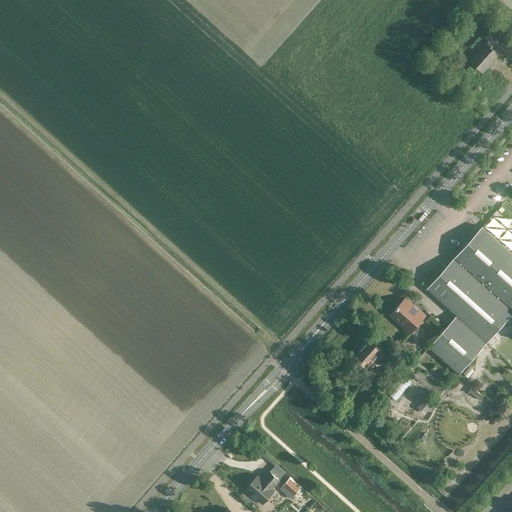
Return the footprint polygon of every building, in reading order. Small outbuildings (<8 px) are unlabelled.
[(498,47),(503,41),(491,31),(486,37),(490,40),(471,61),(484,72),(500,54),(495,49),(498,46),(498,47)] [(511,252),(482,226),(454,257),(511,309),(511,252)] [(459,372),(511,312),(511,309),(454,257),(427,287),(457,314),(429,346),(459,372)] [(409,330),(424,314),(406,298),(400,305),(399,305),(397,307),(398,308),(392,314),(409,330)] [(383,357),(389,351),(372,336),(366,343),(367,344),(363,348),(362,347),(355,355),(360,360),(359,362),(361,364),(363,362),(368,367),(380,355),(383,357)] [(407,366),(412,361),(405,355),(400,360),(407,366)] [(468,377),(474,370),(469,366),(463,372),(468,377)] [(397,400),(412,382),(403,374),(387,392),(397,400)] [(479,399),(483,394),(473,385),(468,391),(469,392),(470,391),(479,399)] [(423,410),(428,404),(423,399),(418,405),(423,410)] [(255,498),(257,497),(263,502),(274,490),(271,488),(279,479),(269,470),(263,477),(264,478),(262,480),(257,475),(246,487),(252,493),(251,495),(255,498)] [(301,486),(289,476),(280,487),(292,497),(301,486)]
